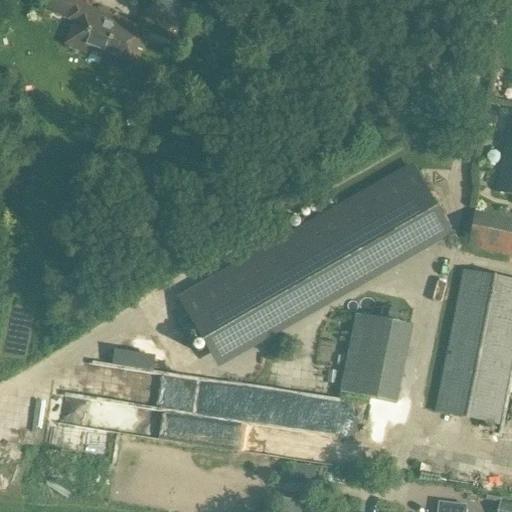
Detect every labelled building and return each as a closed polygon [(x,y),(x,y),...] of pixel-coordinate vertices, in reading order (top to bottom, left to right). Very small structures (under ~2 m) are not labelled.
[(174,41),(180,25),(146,12),(141,27),(66,0),(50,0),(46,12),(73,22),(65,44),(86,52),(88,48),(136,65),(149,32),(174,41)] [(487,110),(484,124),(494,126),(496,112),(487,110)] [(511,196),(511,118),(509,118),(495,193),(511,196)] [(435,208),(413,169),(181,301),(210,351),(442,219),(435,208)] [(196,207),(206,196),(196,187),(186,198),(196,207)] [(511,256),(511,216),(476,210),(469,248),(511,256)] [(511,282),(463,273),(436,412),(498,425),(511,355),(511,282)] [(404,326),(358,316),(342,394),(389,404),(404,326)] [(328,371),(327,383),(336,384),(338,372),(328,371)] [(300,511),(302,503),(283,500),(280,511),(300,511)] [(314,511),(315,511),(316,501),(305,500),(304,511),(314,511)] [(466,511),(467,506),(439,502),(437,511),(466,511)] [(511,511),(511,505),(501,502),(498,511),(511,511)]
